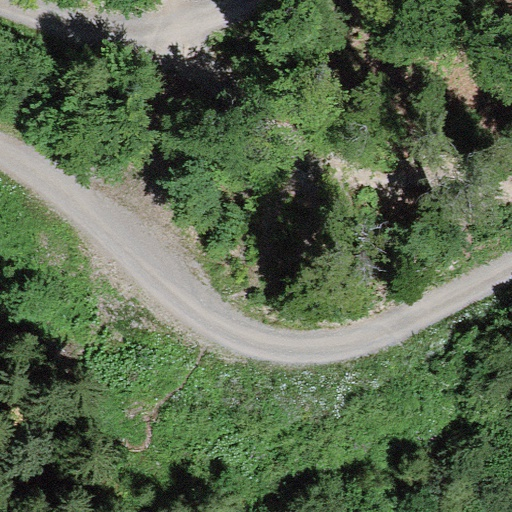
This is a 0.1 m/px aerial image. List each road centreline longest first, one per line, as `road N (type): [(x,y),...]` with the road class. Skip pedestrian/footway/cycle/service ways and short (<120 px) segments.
road 1 (track): [(511,267),(367,349),(310,367),(242,363),(187,346),(145,318),(48,161),(0,135)]
road 2 (track): [(0,3),(95,34),(146,31)]
